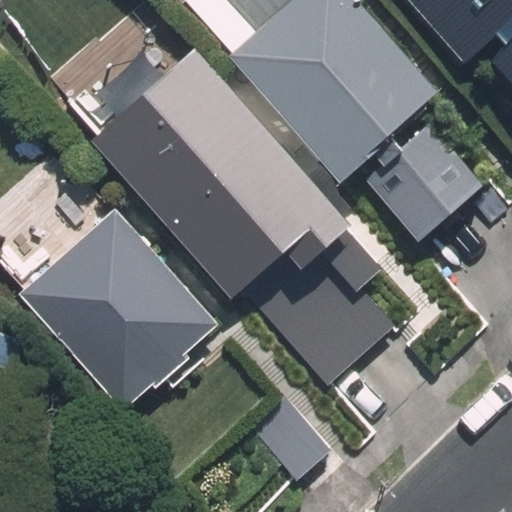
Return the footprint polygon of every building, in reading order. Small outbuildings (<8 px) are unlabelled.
[(429,105),(449,88),(373,0),(194,0),(344,175),(371,152),(428,219),(485,171),(429,105)] [(511,0),(400,0),(458,64),(487,40),(511,68),(511,0)] [(359,218),(192,34),(90,126),(124,163),(117,169),(233,296),(284,251),(301,269),(359,218)] [(108,211),(11,296),(115,413),(212,328),(108,211)] [(511,270),(469,222),(419,265),(465,318),(511,276),(511,270)] [(341,242),(269,303),(330,374),(402,313),(341,242)] [(0,331),(0,368),(6,370),(18,336),(0,331)] [(287,483),(322,450),(275,401),(240,435),(287,483)] [(24,511),(0,503),(0,511),(24,511)]
